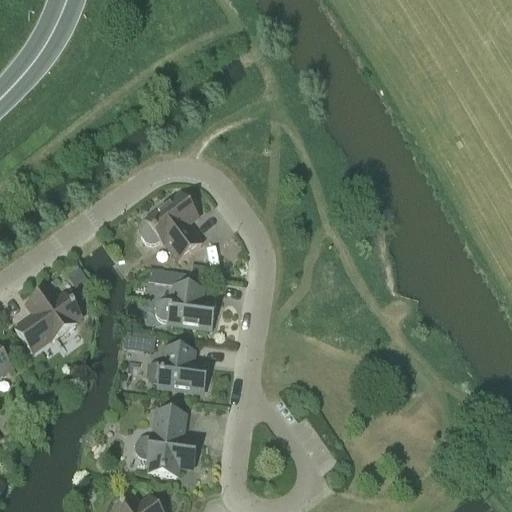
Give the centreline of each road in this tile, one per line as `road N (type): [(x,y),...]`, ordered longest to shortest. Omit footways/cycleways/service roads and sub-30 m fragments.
road 1 (residential): [(0,283),(155,176),(205,180),(228,196),(261,259),(247,407)]
road 2 (residential): [(247,407),(264,413),(308,471),(302,501),(270,511)]
road 3 (secondary): [(69,0),(41,63),(0,103)]
